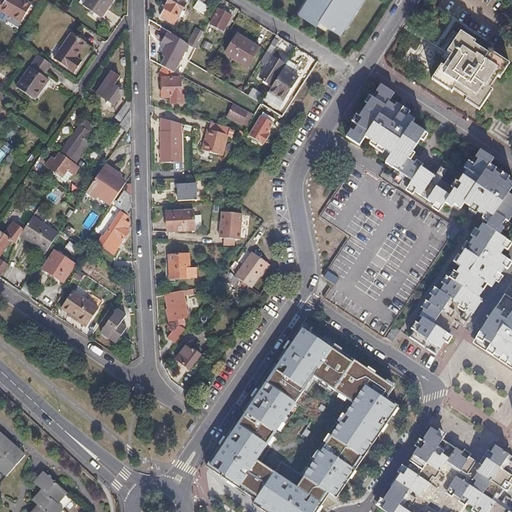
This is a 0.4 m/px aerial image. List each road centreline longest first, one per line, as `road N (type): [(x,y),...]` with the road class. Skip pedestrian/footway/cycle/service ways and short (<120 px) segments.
road 1 (residential): [(139,0),(146,388)]
road 2 (residential): [(354,510),(367,506),(426,414),(430,385),(304,296)]
road 3 (residential): [(304,296),(309,268),(298,180),(361,78)]
road 4 (residential): [(146,388),(0,290)]
road 5 (residential): [(206,435),(304,296)]
road 6 (residential): [(232,0),(361,78)]
